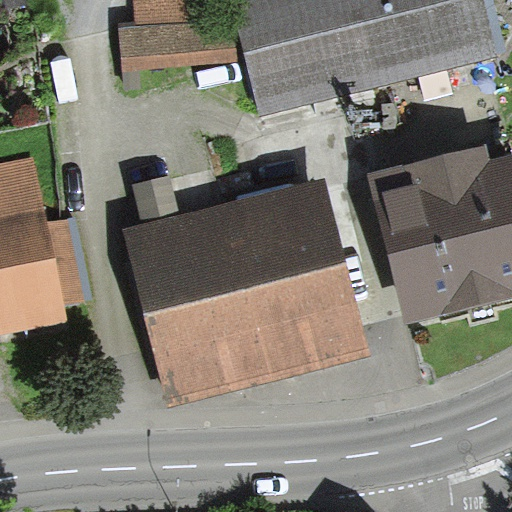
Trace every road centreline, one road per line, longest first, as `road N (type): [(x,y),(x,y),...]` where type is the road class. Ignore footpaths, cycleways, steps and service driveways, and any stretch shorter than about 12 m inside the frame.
road 1 (tertiary): [(424,445),(336,460),(0,477)]
road 2 (unknown): [(90,156),(143,132),(175,130),(323,150),(450,88)]
